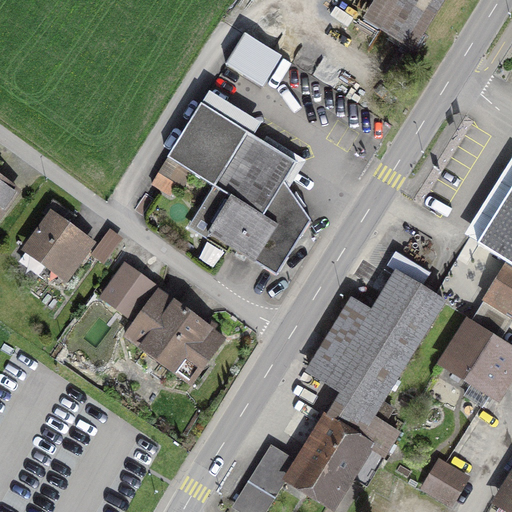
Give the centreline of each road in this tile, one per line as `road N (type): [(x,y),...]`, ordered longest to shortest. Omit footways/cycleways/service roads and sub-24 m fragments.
road 1 (secondary): [(500,0),(291,334)]
road 2 (residential): [(291,334),(238,305),(0,132)]
road 3 (secondary): [(291,334),(182,511)]
